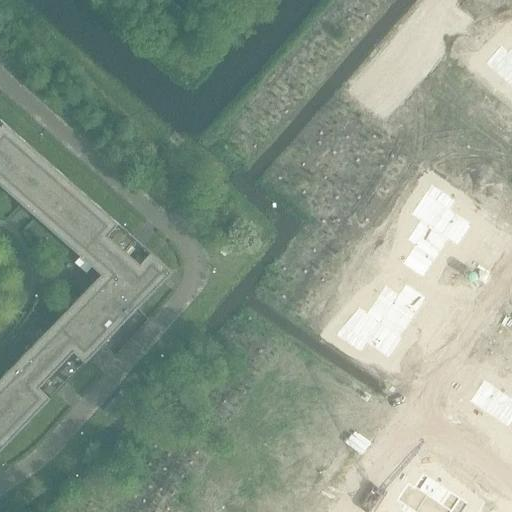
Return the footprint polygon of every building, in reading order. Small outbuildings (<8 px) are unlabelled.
[(481,18),(468,33),(477,41),(490,26),(498,17),(489,9),(481,18)] [(500,46),(484,64),(511,88),(511,46),(507,52),(500,46)] [(427,47),(395,83),(414,99),(446,64),(427,47)] [(446,64),(414,99),(432,115),(464,80),(446,64)] [(464,80),(432,115),(451,131),(482,96),(464,80)] [(482,96),(451,131),(469,148),(479,137),(498,116),(501,112),(482,96)] [(395,109),(387,118),(393,124),(401,114),(395,109)] [(401,114),(393,124),(399,129),(407,120),(401,114)] [(511,127),(499,116),(481,138),(511,165),(511,127)] [(0,185),(101,275),(0,379),(0,450),(138,307),(171,273),(0,120),(0,185)] [(431,141),(423,150),(429,156),(437,147),(431,141)] [(446,162),(437,171),(443,176),(452,167),(446,162)] [(424,170),(422,173),(433,181),(430,185),(448,197),(455,186),(448,181),(427,163),(424,167),(423,169),(424,170)] [(452,167),(443,176),(450,182),(458,173),(452,167)] [(378,174),(370,186),(394,201),(402,190),(378,174)] [(410,214),(410,215),(419,221),(420,220),(449,240),(448,241),(458,247),(472,226),(450,211),(456,202),(448,197),(430,185),(410,214)] [(382,197),(378,203),(388,210),(392,204),(382,197)] [(353,220),(345,234),(358,243),(367,229),(353,220)] [(414,246),(401,264),(423,279),(448,241),(449,240),(420,220),(419,221),(406,241),(414,246)] [(366,313),(366,314),(400,337),(401,337),(426,299),(405,284),(398,295),(393,303),(379,294),(366,313)] [(384,286),(379,294),(393,303),(398,295),(384,286)] [(358,308),(335,336),(361,354),(367,345),(389,360),(404,339),(401,337),(400,337),(366,314),(366,313),(358,308)] [(506,351),(500,360),(511,368),(511,342),(509,347),(506,351)] [(483,381),(469,402),(508,428),(511,423),(511,397),(511,399),(483,381)] [(294,395),(280,415),(300,429),(306,420),(334,439),(354,409),(340,400),(334,408),(323,400),(326,396),(312,387),(309,391),(309,390),(302,401),(294,395)] [(262,421),(272,428),(277,421),(267,414),(262,421)] [(267,430),(254,450),(262,455),(254,467),(298,496),(309,478),(303,475),(313,461),(267,430)] [(228,459),(224,465),(234,472),(238,466),(228,459)] [(408,484),(396,502),(403,506),(400,510),(403,511),(463,511),(468,505),(423,475),(414,488),(408,484)] [(209,490),(201,502),(216,511),(273,511),(253,498),(258,490),(245,481),(239,489),(237,488),(227,502),(209,490)] [(216,511),(201,502),(194,511),(216,511)]
